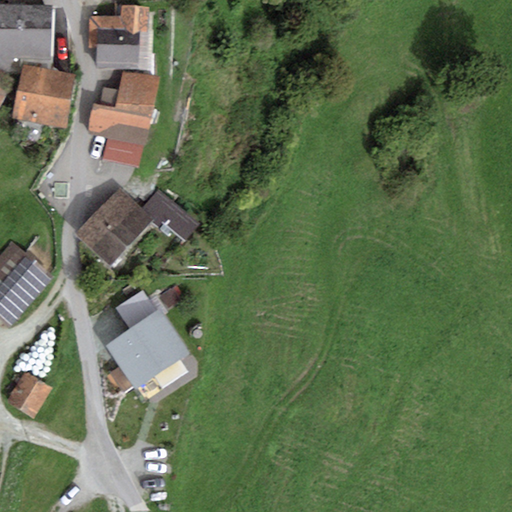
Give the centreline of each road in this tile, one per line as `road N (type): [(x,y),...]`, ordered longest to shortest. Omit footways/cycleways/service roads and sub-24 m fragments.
road 1 (unclassified): [(136,511),(95,421),(71,228)]
road 2 (residential): [(69,0),(86,115),(71,228)]
